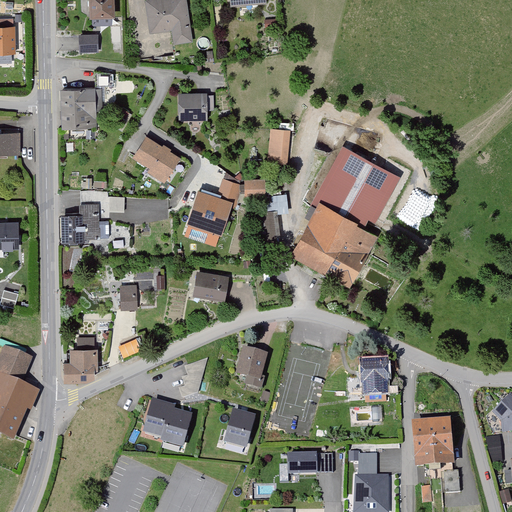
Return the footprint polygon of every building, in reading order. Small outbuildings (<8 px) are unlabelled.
[(86,0),(88,19),(113,18),(112,0),(86,0)] [(158,0),(143,2),(148,34),(170,31),(172,46),(192,43),(185,0),(158,0)] [(0,54),(13,54),(14,27),(0,27),(0,54)] [(78,36),(78,53),(98,52),(97,35),(78,36)] [(59,90),(61,129),(97,127),(95,88),(59,90)] [(177,95),(177,121),(205,121),(205,95),(177,95)] [(290,131),(269,129),(266,164),(286,165),(290,131)] [(18,133),(0,132),(0,154),(18,155),(18,133)] [(146,172),(164,183),(179,158),(144,136),(131,157),(149,168),(146,172)] [(309,222),(290,257),(348,289),(377,236),(370,232),(400,178),(340,146),(301,218),(309,222)] [(196,190),(184,224),(218,236),(229,205),(233,206),(240,186),(221,180),(215,197),(196,190)] [(244,181),(244,200),(264,200),(264,181),(244,181)] [(405,192),(394,215),(405,221),(417,198),(405,192)] [(107,197),(107,211),(122,211),(122,197),(107,197)] [(61,237),(61,242),(83,242),(83,239),(97,239),(97,204),(78,204),(78,215),(58,215),(58,237),(61,237)] [(282,248),(278,212),(261,214),(265,250),(282,248)] [(0,222),(0,250),(17,250),(17,223),(0,222)] [(195,272),(191,295),(223,301),(227,277),(195,272)] [(121,285),(121,311),(138,311),(138,285),(121,285)] [(3,291),(0,301),(0,305),(14,309),(18,295),(3,291)] [(75,335),(75,349),(93,349),(93,335),(75,335)] [(119,343),(121,354),(139,351),(137,339),(119,343)] [(0,436),(13,442),(34,390),(20,385),(31,359),(1,347),(0,349),(0,436)] [(64,363),(64,383),(87,383),(93,379),(93,349),(75,349),(69,349),(69,363),(64,363)] [(242,349),(235,374),(244,377),(242,384),(260,389),(262,381),(258,380),(265,355),(242,349)] [(200,359),(184,365),(188,374),(182,376),(185,385),(179,387),(182,397),(209,388),(200,359)] [(359,363),(361,396),(388,395),(386,362),(359,363)] [(262,391),(259,401),(267,404),(270,394),(262,391)] [(504,418),(505,432),(511,431),(511,397),(510,396),(496,411),(504,418)] [(152,400),(142,434),(161,439),(160,443),(184,450),(193,415),(175,411),(176,407),(152,400)] [(79,408),(64,437),(91,452),(107,423),(79,408)] [(233,410),(224,444),(247,450),(256,416),(233,410)] [(410,423),(415,469),(454,465),(449,419),(410,423)] [(503,459),(499,434),(487,436),(491,461),(503,459)] [(359,462),(359,454),(359,452),(349,452),(349,462),(359,462)] [(289,465),(289,476),(318,475),(318,473),(317,454),(288,455),(289,465)] [(333,454),(317,454),(318,473),(333,473),(333,454)] [(352,475),(351,511),(387,511),(388,476),(375,476),(375,455),(359,454),(359,462),(359,475),(352,475)] [(289,476),(289,465),(280,465),(280,483),(289,482),(289,476)] [(422,485),(423,500),(432,500),(430,485),(422,485)] [(511,501),(508,489),(499,491),(502,504),(511,501)]
